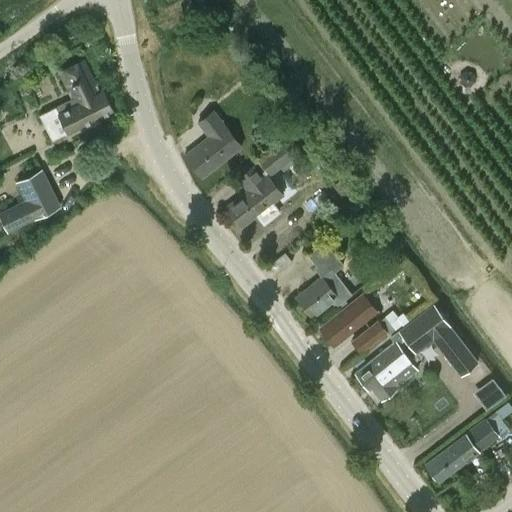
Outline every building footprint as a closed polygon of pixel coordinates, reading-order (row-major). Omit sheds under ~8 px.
[(114,110),(104,90),(100,92),(84,59),(58,72),(71,98),(38,115),(51,141),(80,127),(114,110)] [(476,81),(474,73),(466,70),(459,75),(460,84),(469,87),(476,81)] [(208,136),(184,155),(202,178),(216,166),(242,147),(213,110),(197,123),(208,136)] [(287,132),(256,156),(259,160),(254,163),(256,164),(236,177),(247,191),(226,207),(242,227),(255,216),(263,226),(280,213),(272,203),(282,194),(268,177),(301,151),(287,132)] [(47,205),(31,178),(16,189),(22,202),(1,214),(9,229),(47,205)] [(343,265),(324,241),(307,255),(316,266),(314,269),(322,277),(297,297),(310,316),(330,301),(335,307),(352,294),(334,271),(343,265)] [(375,311),(362,295),(320,329),(333,345),(375,311)] [(391,337),(395,343),(357,373),(369,388),(372,385),(382,398),(398,385),(397,383),(417,367),(408,356),(417,349),(433,337),(461,372),(476,361),(432,305),(402,329),(391,337)] [(378,321),(377,319),(350,341),(360,353),(386,333),(388,335),(395,329),(384,317),(378,321)] [(485,408),(504,393),(490,374),(471,389),(485,408)] [(466,432),(425,463),(438,481),(498,435),(484,419),(466,432)]
